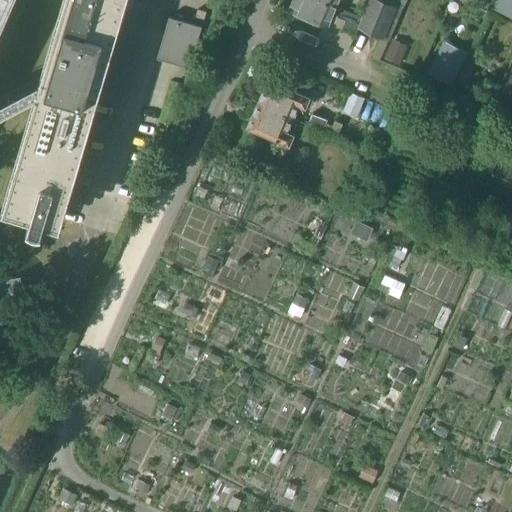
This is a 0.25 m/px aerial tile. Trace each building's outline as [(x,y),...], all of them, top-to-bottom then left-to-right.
[(0,0),(0,112),(41,91),(7,205),(33,213),(30,226),(42,229),(46,217),(59,221),(123,0),(67,0),(45,76),(0,98),(0,28),(12,0),(0,0)] [(354,37),(363,18),(341,8),(322,0),(292,0),(289,9),(328,26),(332,16),(345,21),(341,31),(354,37)] [(322,0),(341,8),(344,0),(322,0)] [(370,0),(359,27),(389,41),(405,4),(395,0),(370,0)] [(511,0),(496,0),(493,6),(511,15),(511,0)] [(170,17),(157,59),(190,69),(202,26),(170,17)] [(451,84),(467,51),(444,41),(428,73),(451,84)] [(396,65),(402,52),(388,46),(383,59),(388,61),(387,63),(395,66),(395,65),(396,65)] [(311,97),(269,79),(259,103),(295,119),(300,107),(306,109),(311,97)] [(365,99),(352,93),(344,111),(357,117),(365,99)] [(295,119),(259,103),(248,128),(290,147),(295,134),(289,132),(295,119)] [(313,114),(308,125),(330,134),(337,137),(343,125),(335,121),(333,126),(327,124),(328,120),(313,114)] [(327,142),(327,141),(351,151),(353,146),(329,136),(330,134),(308,125),(303,136),(319,142),(320,139),(327,142)] [(0,334),(25,330),(16,284),(0,286),(0,334)]
